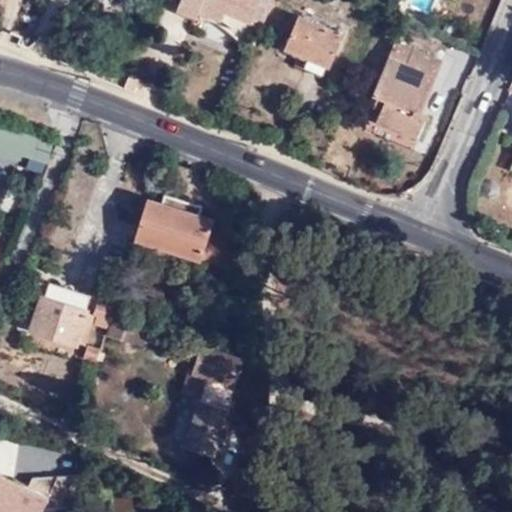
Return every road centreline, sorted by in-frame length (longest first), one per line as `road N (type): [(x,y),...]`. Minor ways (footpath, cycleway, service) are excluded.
road 1 (secondary): [(423,233),(80,95),(0,71)]
road 2 (residential): [(511,26),(423,233)]
